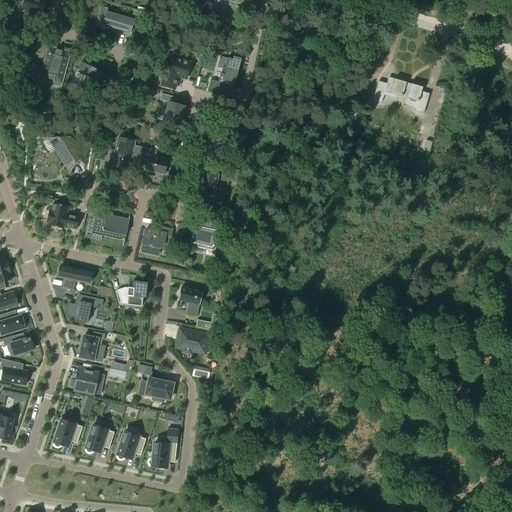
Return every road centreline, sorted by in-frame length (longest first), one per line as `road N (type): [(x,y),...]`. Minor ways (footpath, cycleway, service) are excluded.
road 1 (residential): [(125,264),(163,276),(159,342),(191,393),(180,482),(167,488),(26,458)]
road 2 (track): [(511,103),(500,511)]
road 3 (residential): [(26,458),(57,356),(22,242)]
road 4 (residential): [(262,0),(239,104),(198,97),(189,131)]
road 5 (unclassified): [(511,48),(335,0)]
road 6 (residential): [(14,493),(139,511)]
